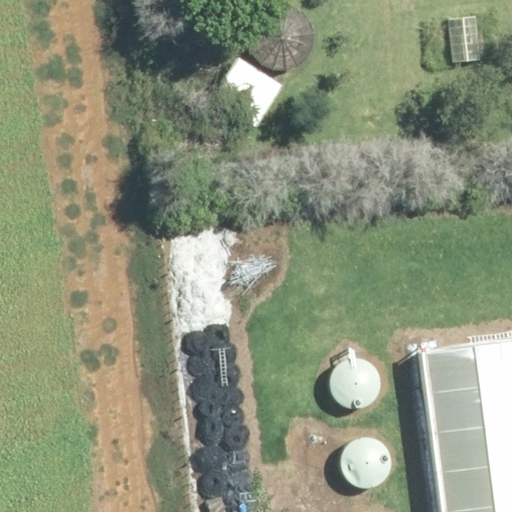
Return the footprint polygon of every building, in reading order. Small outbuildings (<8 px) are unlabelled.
[(261,65),(266,68),(272,71),(277,72),(283,72),(289,72),(295,70),(300,68),(305,64),(309,60),(313,55),(315,50),(317,44),(317,38),(317,32),(315,26),(312,21),(309,16),(305,12),(300,8),(294,6),(289,4),(283,4),(277,4),(271,6),(266,9),(261,12),(256,16),(253,21),(251,27),(249,32),(249,38),(249,44),(251,50),(253,56),(257,60),(261,65)] [(281,89),(237,61),(211,103),(255,131),(281,89)] [(220,244),(178,249),(187,334),(229,330),(220,244)] [(511,511),(511,342),(418,354),(437,511),(511,511)] [(326,387),(326,388),(327,393),(328,399),(330,404),(333,408),(337,412),(342,415),(347,418),(352,419),(357,420),(363,420),(368,418),(373,416),(378,413),(382,409),(385,405),(387,400),(389,395),(389,389),(389,384),(388,378),(386,373),(383,369),(379,365),(374,362),(369,359),(364,358),(359,357),(353,357),(348,359),(343,361),(338,364),(334,368),(331,372),(329,377),(327,382),(326,387)] [(333,465),(333,467),(333,472),(335,478),(337,482),(340,487),(344,491),(348,494),(353,497),(358,498),(364,499),(369,499),(375,497),(380,495),(384,492),(388,488),(391,484),(394,479),(395,474),(396,468),(396,463),(394,457),(392,452),(389,448),(385,444),(381,440),(376,438),(371,437),(365,436),(360,436),(354,438),(349,440),(345,443),(341,447),(338,451),(335,456),(334,461),(333,465)]
